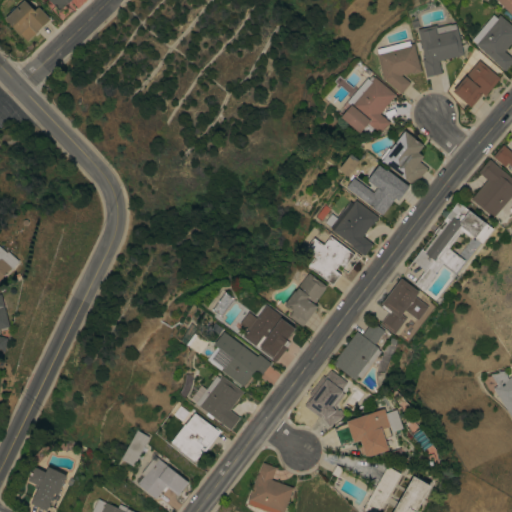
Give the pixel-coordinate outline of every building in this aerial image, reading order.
[(50,18),(27,41),(4,18),(22,0),(24,0),(34,10),(38,6),(50,18)] [(69,0),(67,2),(66,2),(58,10),(48,0),(69,0)] [(511,16),(496,0),(511,0),(511,16)] [(511,26),(511,40),(503,51),(511,58),(511,60),(504,70),(492,60),(493,60),(474,44),(475,43),(471,39),(492,14),(496,18),(498,14),(511,26)] [(438,60),(441,73),(425,77),(421,59),(424,59),(416,29),(435,24),(436,27),(449,24),(454,23),(455,27),(456,27),(462,54),(438,60)] [(376,53),(377,53),(376,49),(408,40),(409,44),(413,43),(420,71),(412,73),(411,72),(400,75),(409,82),(400,93),(384,79),(383,79),(376,53)] [(499,78),(484,95),(480,92),(479,93),(480,94),(470,107),(452,91),(478,60),(499,78)] [(379,113),(389,122),(379,133),(373,128),(368,135),(362,129),(359,133),(340,117),(350,105),(346,102),(367,78),(368,79),(371,75),(373,77),(374,76),(395,95),(379,113)] [(382,159),(380,157),(387,148),(389,149),(404,130),(422,145),(417,152),(422,156),(418,161),(426,168),(413,185),(411,184),(411,183),(405,178),(404,179),(402,177),(403,177),(383,161),(382,162),(380,160),(382,159)] [(511,167),(507,163),(504,166),(492,156),(502,144),(511,153),(511,167)] [(346,176),(337,169),(349,153),(359,160),(346,176)] [(511,179),(511,196),(493,218),(471,199),(487,180),(478,173),(489,160),(511,179)] [(346,188),(353,178),(354,179),(356,176),(374,190),(376,188),(367,181),(378,165),(386,171),(387,170),(408,187),(398,201),(395,199),(382,215),(346,188)] [(352,247),(352,246),(332,231),(333,230),(330,228),(349,201),(353,204),(355,201),(378,218),(372,225),(371,224),(362,237),(372,244),(364,256),(352,247)] [(464,261),(455,273),(443,263),(435,274),(437,275),(424,292),(414,284),(424,270),(412,261),(421,249),(424,251),(436,235),(434,233),(438,227),(440,230),(446,223),(443,221),(457,202),(493,229),(482,244),(473,237),(472,239),(463,232),(461,235),(459,233),(448,249),(464,261)] [(308,266),(313,259),(303,252),(314,238),(323,246),(330,237),(353,255),(344,268),(339,264),(334,270),(340,275),(332,285),(308,266)] [(0,245),(8,253),(10,251),(21,261),(14,269),(13,268),(8,273),(8,274),(6,277),(5,276),(0,282),(0,245)] [(289,317),(292,312),(285,306),(285,305),(285,304),(294,291),(295,292),(307,275),(309,274),(326,287),(314,304),(317,307),(302,327),(289,317)] [(401,278),(419,292),(415,297),(428,307),(418,321),(405,311),(401,315),(406,319),(394,335),(380,324),(388,313),(381,308),(383,305),(381,304),(401,278)] [(10,327),(0,329),(0,294),(2,294),(10,327)] [(248,330),(239,324),(248,312),(256,318),(266,305),(293,326),(295,323),(296,325),(294,328),(295,329),(286,341),(289,343),(286,347),(287,348),(276,362),(243,336),(248,330)] [(362,335),(372,322),(385,332),(374,345),(378,348),(377,349),(381,352),(361,378),(358,376),(355,380),(332,363),(357,331),(362,335)] [(257,357),(259,354),(270,363),(261,376),(255,371),(243,387),(207,360),(217,347),(214,345),(224,332),(257,357)] [(0,336),(8,338),(5,352),(0,351),(0,336)] [(311,397),(309,395),(323,376),(325,378),(330,371),(346,383),(341,390),(345,393),(335,407),(338,411),(340,409),(343,414),(341,415),(343,418),(336,424),(335,422),(329,427),(321,416),(320,418),(304,406),(311,397)] [(511,375),(511,418),(493,388),(497,385),(490,375),(498,373),(498,372),(505,372),(507,379),(511,375)] [(215,418),(213,420),(193,405),(195,403),(191,399),(201,385),(206,389),(216,376),(219,378),(221,375),(243,392),(230,410),(240,418),(230,430),(215,418)] [(356,419),(356,420),(384,411),(393,437),(384,439),(387,448),(366,456),(365,454),(364,455),(361,447),(363,447),(362,445),(359,438),(354,440),(354,438),(342,442),(337,426),(356,419)] [(215,428),(216,427),(221,431),(204,454),(202,453),(195,462),(180,450),(181,449),(171,442),(185,424),(186,425),(195,413),(215,428)] [(134,466),(122,460),(137,431),(150,438),(134,466)] [(188,482),(178,496),(166,486),(156,499),(138,484),(144,476),(142,474),(155,456),(188,482)] [(257,474),(258,475),(263,463),(276,467),(275,469),(276,470),(273,479),(272,479),(272,480),(293,488),(284,511),(268,511),(248,504),(249,501),(248,500),(257,474)] [(387,466),(400,474),(378,511),(364,511),(362,511),(387,466)] [(35,467),(45,472),(48,467),(66,476),(57,495),(54,494),(46,511),(30,503),(39,486),(28,481),(33,471),(35,467)] [(392,511),(413,476),(431,486),(416,511),(392,511)] [(117,508),(119,504),(128,508),(128,509),(134,511),(91,511),(98,499),(117,508)]
